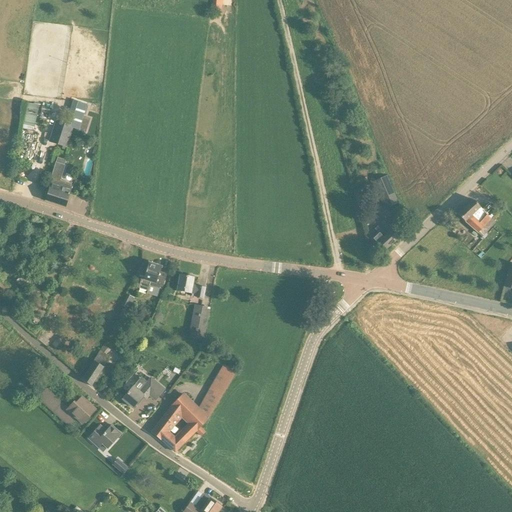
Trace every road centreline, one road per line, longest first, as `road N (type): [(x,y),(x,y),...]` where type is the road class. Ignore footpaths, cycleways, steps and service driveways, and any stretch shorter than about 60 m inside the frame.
road 1 (tertiary): [(374,279),(174,253),(0,196)]
road 2 (residential): [(0,315),(119,421),(250,511)]
road 3 (track): [(339,275),(279,0)]
road 4 (tertiary): [(250,511),(313,337),(374,279)]
road 5 (tertiary): [(374,279),(511,146)]
road 6 (tertiary): [(511,311),(374,279)]
